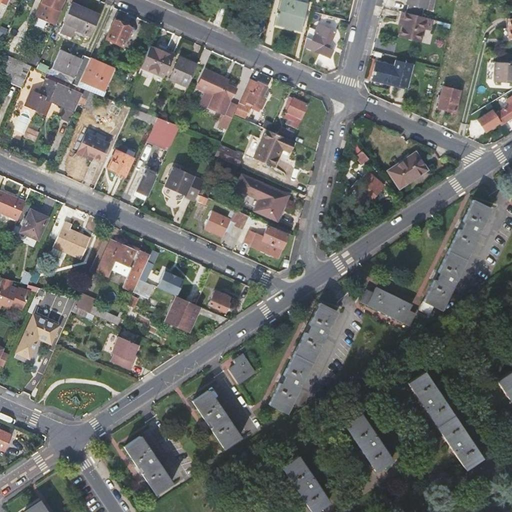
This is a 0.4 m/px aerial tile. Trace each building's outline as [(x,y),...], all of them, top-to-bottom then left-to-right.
[(41,0),(41,2),(43,2),(37,16),(55,24),(61,11),(58,10),(62,0),(41,0)] [(281,0),(275,25),(301,31),(308,4),(292,0),(281,0)] [(434,0),(407,0),(406,5),(408,5),(406,13),(421,16),(423,9),(431,12),(434,0)] [(99,15),(71,3),(62,21),(64,23),(60,32),(72,37),(74,33),(88,39),(99,15)] [(424,27),(426,18),(421,16),(406,13),(402,11),(399,21),(402,22),(399,36),(420,42),(424,27)] [(432,19),(426,18),(424,27),(430,29),(432,19)] [(114,20),(106,38),(123,46),(131,28),(114,20)] [(330,58),(333,51),(328,49),(333,38),(336,31),(324,26),(320,35),(314,33),(311,40),(306,38),(304,47),(330,58)] [(338,40),(333,38),(328,49),(333,51),(338,40)] [(0,52),(7,55),(16,59),(21,47),(3,39),(0,45),(0,52)] [(155,73),(163,77),(173,54),(150,44),(138,73),(148,77),(145,83),(149,85),(155,73)] [(48,68),(46,73),(72,84),(77,87),(90,58),(84,55),(82,59),(60,50),(51,69),(48,68)] [(11,85),(21,88),(30,66),(17,60),(16,59),(7,55),(4,62),(6,63),(3,67),(10,76),(11,79),(11,85)] [(169,79),(187,87),(192,75),(197,64),(179,57),(169,79)] [(114,68),(90,58),(77,87),(90,92),(94,93),(101,96),(114,68)] [(411,65),(397,61),(395,68),(377,64),(373,80),(391,84),(392,82),(406,86),(411,65)] [(203,66),(197,63),(197,64),(192,75),(198,78),(203,66)] [(511,65),(506,65),(496,65),(495,65),(495,85),(511,85),(511,65)] [(226,77),(205,68),(196,87),(212,94),(207,106),(225,114),(237,88),(236,87),(231,85),(227,83),(224,82),(226,77)] [(267,86),(249,78),(239,102),(233,113),(245,118),(250,107),(244,105),(246,100),(254,104),(253,108),(259,111),(266,96),(263,94),(267,86)] [(46,79),(39,95),(31,91),(26,104),(44,112),(49,100),(73,110),(79,94),(46,79)] [(460,91),(443,86),(437,107),(455,111),(460,91)] [(95,110),(101,96),(94,93),(90,92),(84,105),(95,110)] [(289,96),(285,105),(289,107),(284,116),(292,120),(289,125),(296,128),(308,105),(289,96)] [(501,124),(511,117),(511,96),(507,100),(510,104),(495,115),(493,112),(479,121),(486,132),(500,123),(501,124)] [(184,110),(178,107),(170,123),(177,125),(184,110)] [(134,116),(154,124),(156,117),(147,114),(136,110),(134,116)] [(146,141),(167,151),(170,145),(178,126),(177,125),(170,123),(164,121),(156,117),(154,124),(146,141)] [(280,126),(277,133),(291,140),(294,133),(280,126)] [(24,137),(34,141),(38,131),(28,127),(24,137)] [(289,151),(294,141),(291,140),(277,133),(269,130),(266,128),(254,156),(273,165),(282,148),(289,151)] [(77,154),(85,158),(87,154),(92,157),(101,160),(109,142),(87,133),(77,154)] [(242,155),(220,144),(215,154),(238,165),(242,155)] [(115,172),(114,175),(123,179),(133,158),(132,157),(135,151),(127,148),(125,153),(116,150),(108,168),(115,172)] [(361,153),(356,157),(362,164),(367,159),(361,153)] [(416,153),(389,171),(400,187),(426,169),(416,153)] [(134,194),(145,199),(157,173),(145,168),(135,189),(136,189),(134,194)] [(186,194),(195,199),(198,193),(203,182),(172,168),(164,185),(185,195),(186,194)] [(368,172),(354,188),(370,201),(383,186),(368,172)] [(288,195),(242,174),(236,188),(260,199),(255,211),(276,220),(288,195)] [(6,193),(0,190),(0,212),(17,219),(20,213),(25,201),(11,195),(9,196),(5,194),(6,193)] [(461,269),(466,259),(491,208),(473,200),(463,221),(465,222),(463,226),(461,230),(459,229),(438,271),(440,273),(439,277),(437,280),(434,279),(419,309),(430,314),(434,305),(441,309),(461,269)] [(47,218),(30,210),(20,231),(38,240),(47,218)] [(234,225),(242,229),(246,221),(248,216),(234,210),(230,219),(231,220),(230,221),(234,223),(234,225)] [(223,237),(230,221),(231,220),(230,219),(212,211),(204,228),(223,237)] [(254,224),(256,219),(248,216),(246,221),(254,224)] [(89,238),(71,230),(72,226),(63,222),(50,252),(64,259),(67,252),(80,258),(89,238)] [(277,257),(288,234),(267,225),(262,237),(258,235),(258,234),(249,229),(244,241),(258,248),(257,249),(277,257)] [(123,286),(133,292),(134,290),(139,279),(150,254),(139,250),(137,254),(133,252),(134,248),(126,245),(125,248),(110,240),(96,269),(108,275),(111,267),(122,272),(126,262),(132,265),(123,286)] [(157,253),(152,250),(150,254),(139,279),(145,282),(152,265),(152,264),(157,253)] [(165,269),(157,286),(177,295),(185,278),(165,269)] [(39,275),(33,273),(29,280),(35,282),(39,275)] [(3,278),(0,285),(0,308),(1,306),(5,307),(9,307),(10,305),(16,303),(23,306),(29,292),(18,288),(17,290),(9,286),(12,281),(3,278)] [(149,298),(154,286),(145,282),(139,279),(134,290),(149,298)] [(415,313),(410,311),(408,310),(411,305),(376,287),(374,292),(371,291),(367,289),(361,301),(409,324),(415,313)] [(215,291),(209,305),(224,311),(228,303),(226,302),(228,297),(215,291)] [(96,299),(79,292),(77,298),(73,306),(87,312),(93,315),(95,315),(118,326),(120,320),(123,313),(120,311),(117,317),(93,307),(96,299)] [(189,332),(196,315),(194,315),(198,306),(175,295),(163,321),(189,332)] [(150,306),(138,300),(129,317),(143,322),(150,306)] [(312,361),(337,311),(320,302),(309,324),(311,324),(309,328),(308,332),(306,331),(284,374),(287,376),(284,380),(282,384),(280,383),(269,404),(287,413),(312,361)] [(92,321),(95,315),(93,315),(87,312),(85,318),(92,321)] [(33,314),(17,352),(30,358),(39,338),(51,343),(58,326),(33,314)] [(138,346),(119,337),(112,354),(115,355),(111,362),(131,371),(134,364),(131,362),(138,346)] [(241,382),(255,372),(243,354),(235,359),(236,362),(238,364),(231,368),(241,382)] [(511,369),(497,380),(511,403),(511,369)] [(407,385),(436,429),(454,417),(425,373),(407,385)] [(225,447),(240,437),(209,390),(193,401),(206,421),(208,419),(210,423),(213,426),(211,428),(225,447)] [(376,471),(392,460),(361,414),(345,425),(352,435),(376,471)] [(436,429),(466,474),(484,462),(454,417),(436,429)] [(11,435),(0,429),(0,449),(4,451),(11,435)] [(172,483),(140,436),(124,447),(138,466),(140,465),(143,468),(145,472),(143,474),(156,493),(172,483)] [(282,467),(299,491),(313,511),(314,511),(330,502),(298,456),(282,467)] [(45,511),(40,503),(26,511),(45,511)]
